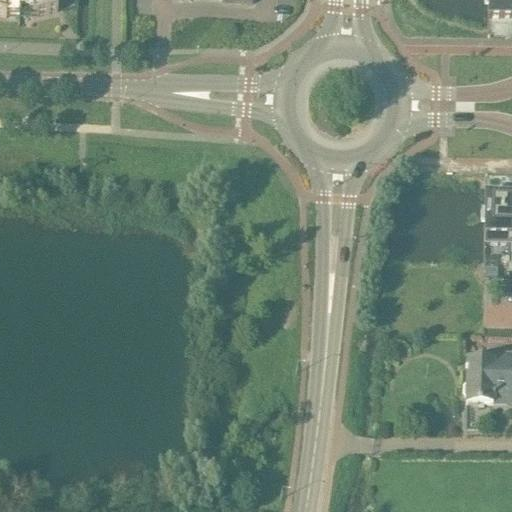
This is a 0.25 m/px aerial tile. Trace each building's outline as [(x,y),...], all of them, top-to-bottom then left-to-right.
[(0,0),(0,18),(5,20),(7,13),(30,14),(31,20),(57,14),(53,0),(0,0)] [(484,0),(484,5),(488,5),(487,17),(487,20),(490,20),(490,19),(511,20),(511,0),(484,0)] [(508,243),(509,197),(486,197),(486,196),(484,196),(484,211),(480,211),(480,223),(484,223),(483,245),(509,246),(509,243),(508,243)] [(496,280),(497,271),(484,271),(484,279),(496,280)] [(465,408),(494,408),(511,408),(511,356),(491,356),(491,363),(465,363),(465,408)]
